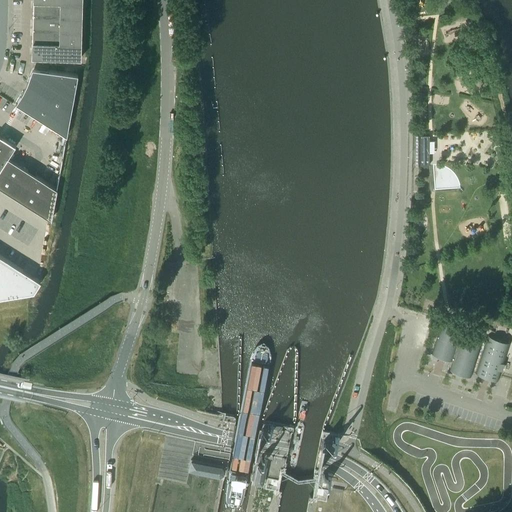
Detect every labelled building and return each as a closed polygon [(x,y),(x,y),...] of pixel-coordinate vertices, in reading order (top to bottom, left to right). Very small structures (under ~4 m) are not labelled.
[(33,14),(82,15),(81,15),(81,2),(82,2),(33,0),(33,14)] [(32,28),(81,29),(81,16),(82,16),(82,15),(33,14),(33,28),(32,28)] [(32,42),(81,43),(80,43),(81,30),(81,29),(32,28),(33,28),(32,42)] [(81,43),(32,42),(32,56),(31,56),(80,58),(80,57),(80,44),(81,44),(81,43)] [(32,68),(27,83),(23,91),(15,103),(66,135),(77,74),(49,70),(32,68)] [(2,136),(0,134),(0,186),(51,219),(57,188),(7,156),(15,144),(2,136)] [(429,135),(420,135),(420,152),(429,152),(429,148),(429,135)] [(0,296),(34,291),(40,280),(0,254),(0,296)] [(443,357),(453,360),(450,370),(471,376),(483,337),(462,331),(464,326),(443,319),(432,354),(443,357)] [(487,335),(475,373),(486,376),(498,380),(510,342),(487,335)] [(224,468),(221,465),(191,459),(189,469),(220,475),(223,472),(224,468)] [(265,467),(257,465),(254,482),(261,483),(265,467)]
